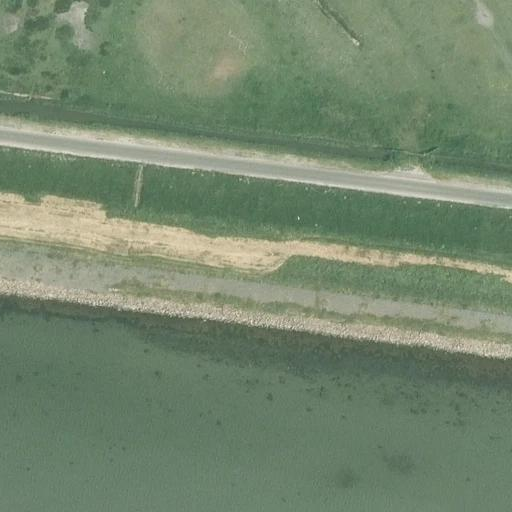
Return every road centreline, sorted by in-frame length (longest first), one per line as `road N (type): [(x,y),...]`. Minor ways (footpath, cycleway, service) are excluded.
road 1 (track): [(0,202),(511,274)]
road 2 (unclassified): [(511,202),(0,136)]
